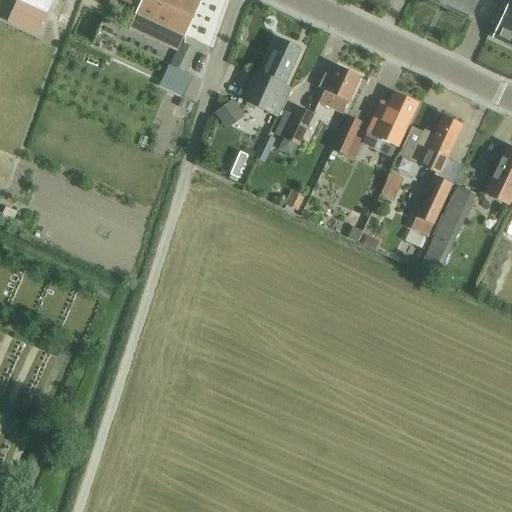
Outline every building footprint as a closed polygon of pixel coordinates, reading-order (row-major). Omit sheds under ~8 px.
[(17,0),(7,22),(37,36),(47,14),(35,8),(38,0),(17,0)] [(134,15),(183,38),(199,3),(191,0),(118,0),(137,9),(134,15)] [(434,0),(470,17),(477,0),(434,0)] [(496,27),(491,38),(511,47),(511,44),(511,0),(503,0),(492,25),(496,27)] [(282,85),(298,50),(278,41),(261,76),(257,74),(244,102),(246,103),(244,108),(254,112),(256,108),(276,117),(289,89),(282,85)] [(170,67),(185,73),(196,50),(181,43),(170,67)] [(324,74),(318,87),(323,90),(317,103),(342,114),(348,102),(359,78),(334,66),(329,76),(324,74)] [(416,105),(392,93),(386,105),(379,102),(364,134),(395,148),(416,105)] [(181,101),(177,108),(187,113),(191,105),(181,101)] [(298,108),(294,116),(284,112),(273,134),(298,145),(312,115),(298,108)] [(412,127),(398,155),(408,160),(438,174),(461,125),(442,117),(434,135),(423,130),(422,131),(412,127)] [(352,138),(359,123),(346,118),(331,150),(353,160),(361,142),(352,138)] [(508,204),(511,195),(511,148),(506,146),(501,156),(496,154),(490,168),(494,170),(485,190),(488,191),(487,194),(508,204)] [(414,216),(415,216),(409,230),(427,238),(433,224),(432,224),(451,184),(432,176),(414,216)] [(433,272),(470,192),(466,191),(471,181),(461,177),(420,266),(433,272)] [(6,207),(1,217),(12,222),(17,212),(6,207)] [(351,210),(346,222),(357,227),(362,215),(351,210)] [(365,235),(361,244),(372,249),(373,250),(378,241),(365,235)]
